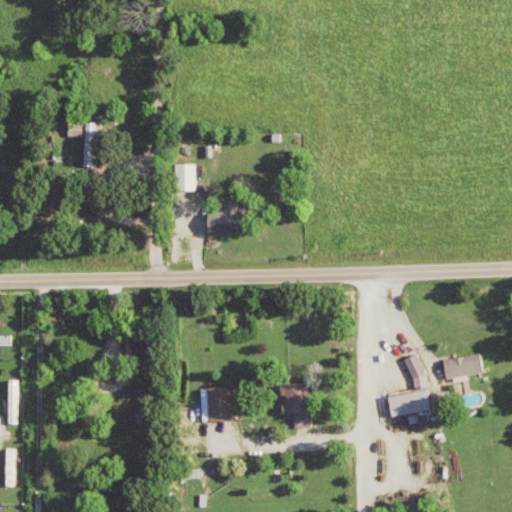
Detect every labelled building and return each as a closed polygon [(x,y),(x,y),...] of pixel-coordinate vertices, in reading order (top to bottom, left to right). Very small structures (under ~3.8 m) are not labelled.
[(101,122),(76,121),(75,136),(90,137),(89,166),(100,167),(101,122)] [(203,190),(203,163),(183,163),(182,190),(203,190)] [(215,233),(247,232),(245,198),(229,199),(230,212),(214,213),(215,233)] [(162,359),(161,340),(132,341),(132,360),(162,359)] [(492,372),(489,353),(450,360),(453,379),(492,372)] [(400,416),(438,410),(430,355),(416,357),(421,392),(397,396),(400,416)] [(25,380),(15,379),(14,424),(24,424),(25,380)] [(296,382),(295,412),(301,413),(301,427),(318,428),(319,383),(296,382)] [(241,420),(240,387),(207,388),(208,421),(241,420)] [(455,392),(440,393),(441,414),(457,413),(455,392)] [(23,449),(13,449),(12,486),(22,486),(23,449)]
